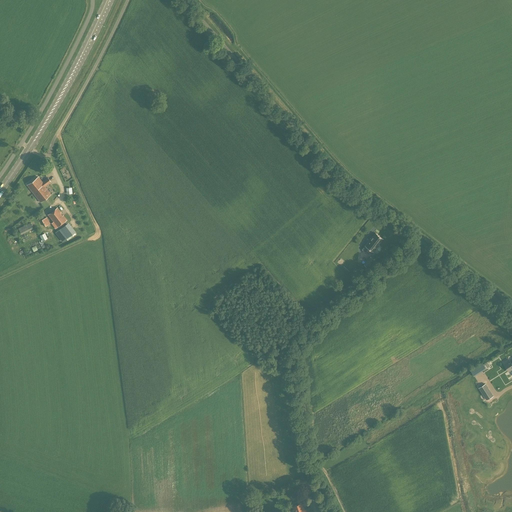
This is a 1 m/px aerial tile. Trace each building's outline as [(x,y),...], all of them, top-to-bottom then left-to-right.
[(45,186),(51,182),(48,178),(42,181),(38,176),(27,185),(40,202),(51,194),(45,186)] [(47,215),(49,216),(53,222),(50,224),(54,229),(57,227),(67,220),(63,215),(62,215),(60,213),(61,212),(57,207),(47,215)] [(30,223),(18,228),(21,234),(33,229),(30,223)] [(62,242),(74,232),(67,223),(55,233),(62,242)] [(379,245),(383,239),(376,233),(371,238),(365,245),(374,252),(379,245)] [(369,268),(375,260),(370,256),(364,264),(369,268)] [(361,278),(364,275),(356,268),(352,271),(361,278)] [(471,369),(475,375),(487,368),(484,362),(471,369)] [(492,396),(485,384),(479,387),(487,400),(492,396)] [(312,511),(309,511),(307,511),(306,509),(305,509),(302,502),(292,506),(294,511),(312,511)]
